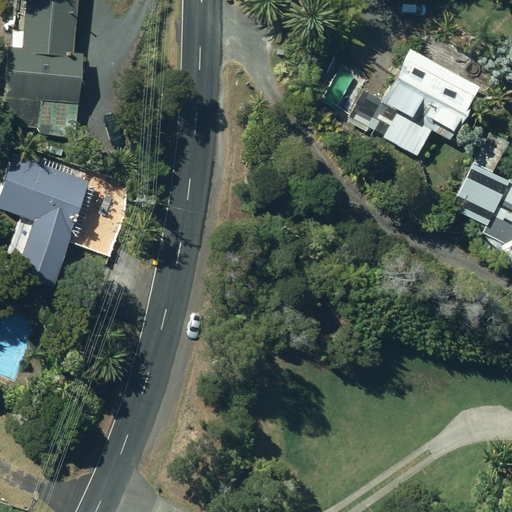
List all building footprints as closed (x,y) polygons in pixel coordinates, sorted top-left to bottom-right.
[(33,138),(70,140),(76,56),(68,56),(71,0),(17,0),(14,52),(0,51),(0,128),(34,131),(33,138)] [(379,141),(413,158),(426,134),(444,143),(473,88),(403,52),(376,107),(392,115),(379,141)] [(318,81),(357,100),(368,78),(329,59),(318,81)] [(488,175),(504,141),(484,131),(467,165),(488,175)] [(5,279),(43,293),(83,185),(4,157),(0,166),(0,217),(13,222),(1,253),(13,258),(5,279)] [(476,253),(511,271),(511,179),(509,178),(507,184),(504,183),(477,236),(483,239),(476,253)]
